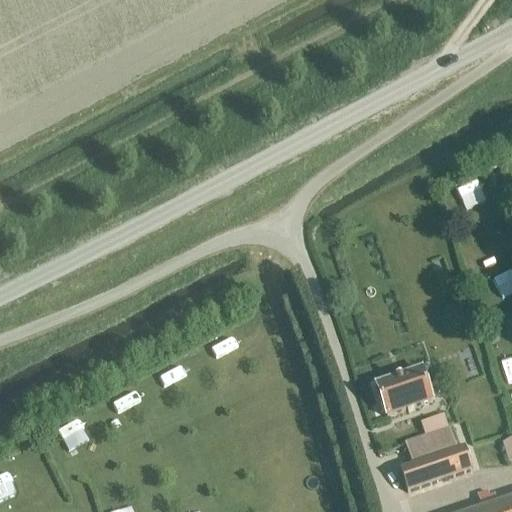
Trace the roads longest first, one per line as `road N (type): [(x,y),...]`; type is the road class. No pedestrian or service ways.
road 1 (unclassified): [(0,297),(432,72)]
road 2 (unclassified): [(0,340),(233,238),(282,232)]
road 3 (unclassified): [(384,511),(308,276),(282,232)]
road 4 (unclassified): [(282,232),(308,191),(511,49)]
